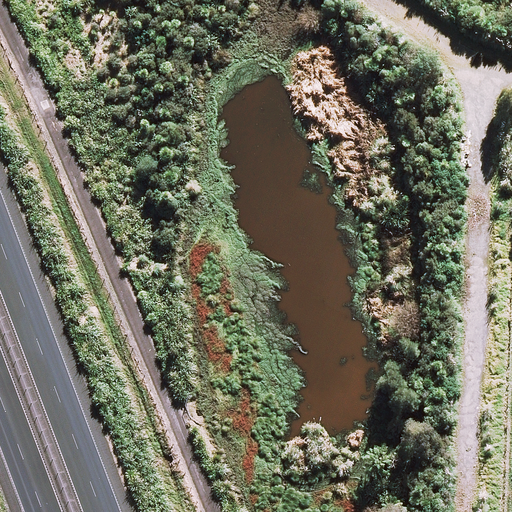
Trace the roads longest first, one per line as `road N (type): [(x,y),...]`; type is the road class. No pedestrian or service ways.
road 1 (motorway): [(0,244),(101,511)]
road 2 (motorway): [(44,511),(0,393)]
road 3 (track): [(404,0),(511,65)]
